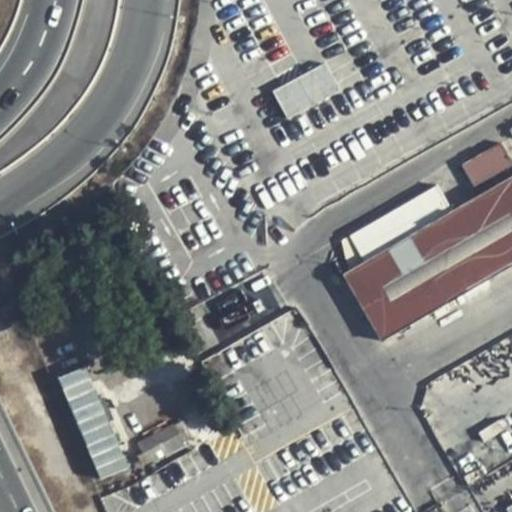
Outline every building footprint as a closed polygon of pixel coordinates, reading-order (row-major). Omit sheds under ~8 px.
[(326,61),(275,90),(291,117),(342,89),(326,61)] [(498,145),(479,155),(492,177),(510,166),(498,145)] [(492,177),(479,155),(458,167),(471,189),(492,177)] [(511,174),(340,273),(379,340),(511,264),(511,174)] [(89,363),(60,374),(99,477),(128,466),(89,363)] [(146,457),(187,446),(181,424),(140,435),(146,457)] [(197,474),(229,469),(233,498),(222,499),(224,510),(223,511),(277,511),(273,483),(259,491),(259,492),(246,468),(240,467),(235,432),(227,458),(197,474)]
